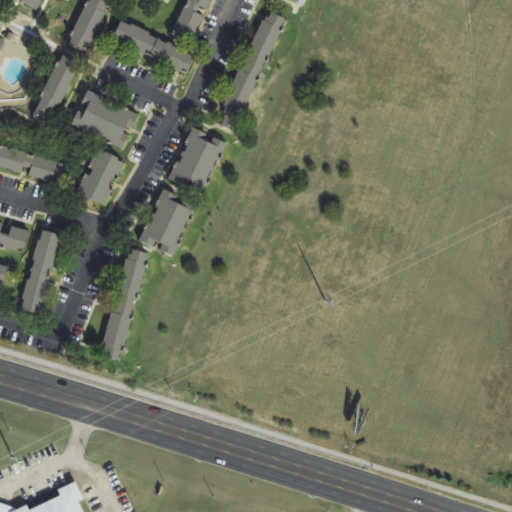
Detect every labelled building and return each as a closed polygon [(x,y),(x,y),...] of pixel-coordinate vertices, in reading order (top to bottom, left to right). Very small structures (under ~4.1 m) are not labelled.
[(18,0),(40,9),(43,0),(18,0)] [(110,3),(103,0),(88,0),(69,46),(88,54),(110,3)] [(212,0),(188,0),(175,36),(196,44),(212,0)] [(306,0),(290,0),(302,8),(306,0)] [(285,19),(266,11),(218,125),(236,133),(285,19)] [(189,74),(197,55),(122,23),(114,41),(189,74)] [(35,118),(54,126),(81,63),(61,55),(35,118)] [(73,127),(125,150),(140,115),(88,92),(73,127)] [(206,195),(226,143),(192,129),(171,182),(206,195)] [(0,169),(60,184),(65,164),(0,147),(0,169)] [(108,207),(124,161),(96,151),(80,197),(108,207)] [(196,205),(162,192),(142,244),(175,257),(196,205)] [(0,222),(0,244),(25,250),(30,230),(8,226),(9,224),(0,222)] [(24,311),(44,315),(60,235),(40,231),(24,311)] [(103,359),(123,363),(148,254),(128,249),(103,359)] [(0,284),(6,286),(11,266),(0,262),(0,284)] [(85,511),(82,502),(83,497),(78,482),(61,488),(59,498),(31,508),(25,506),(21,508),(0,504),(0,511),(85,511)]
